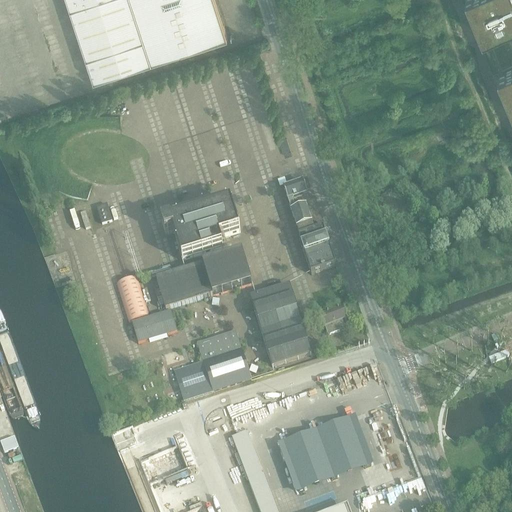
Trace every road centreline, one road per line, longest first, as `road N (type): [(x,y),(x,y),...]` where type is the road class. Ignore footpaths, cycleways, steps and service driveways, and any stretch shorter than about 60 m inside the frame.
road 1 (tertiary): [(366,296),(265,0)]
road 2 (unknown): [(362,400),(279,429),(269,444),(292,507),(351,489)]
road 3 (unknown): [(246,35),(82,90)]
road 4 (tertiary): [(451,511),(395,372)]
road 5 (unknown): [(238,316),(358,272)]
road 6 (residential): [(395,372),(511,320)]
